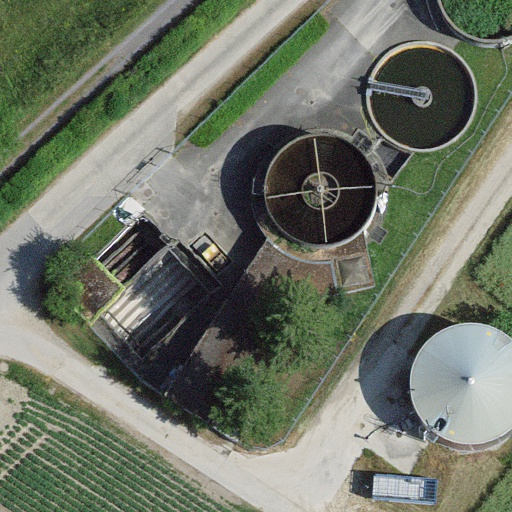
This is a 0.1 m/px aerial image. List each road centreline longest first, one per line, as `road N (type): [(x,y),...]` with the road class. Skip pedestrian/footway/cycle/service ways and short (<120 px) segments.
road 1 (track): [(283,502),(511,162)]
road 2 (track): [(303,0),(0,268)]
road 3 (track): [(0,315),(298,511)]
road 4 (track): [(192,0),(0,172)]
